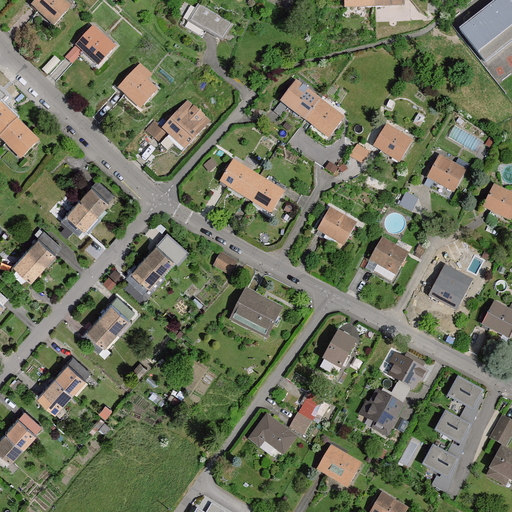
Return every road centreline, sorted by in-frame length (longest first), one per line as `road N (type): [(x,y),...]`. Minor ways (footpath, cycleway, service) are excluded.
road 1 (residential): [(0,377),(159,201)]
road 2 (residential): [(335,297),(200,486)]
road 3 (residential): [(0,45),(159,201)]
road 4 (residential): [(159,201),(335,297)]
road 5 (residential): [(335,297),(511,385)]
